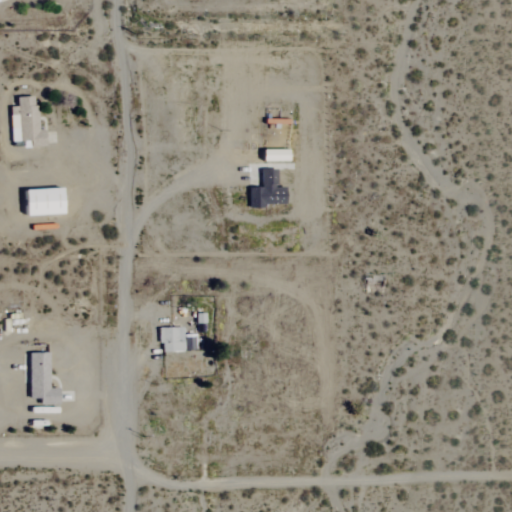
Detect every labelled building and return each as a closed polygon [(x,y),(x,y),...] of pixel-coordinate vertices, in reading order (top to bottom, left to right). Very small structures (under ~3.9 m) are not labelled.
[(10,141),(27,141),(27,146),(43,146),(43,129),(35,129),(33,96),(15,96),(15,106),(9,107),(10,141)] [(286,149),(261,150),(261,161),(286,161),(286,149)] [(284,205),(283,187),(275,187),(275,169),(259,169),(260,187),(247,188),(248,206),(284,205)] [(22,189),(23,215),(60,213),(59,188),(22,189)] [(181,327),(158,328),(159,352),(181,351),(181,327)] [(47,353),(27,353),(27,399),(38,399),(38,405),(56,405),(56,388),(47,388),(47,353)]
